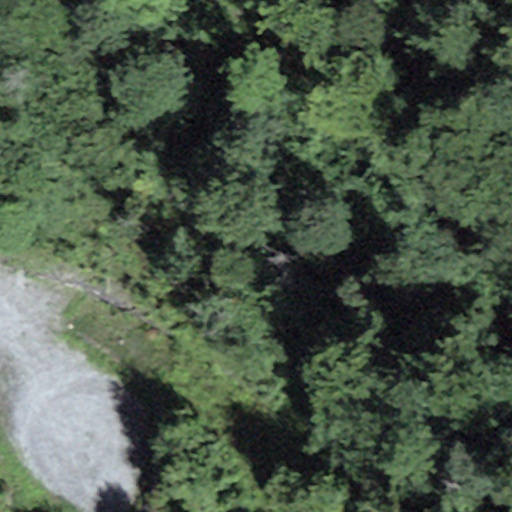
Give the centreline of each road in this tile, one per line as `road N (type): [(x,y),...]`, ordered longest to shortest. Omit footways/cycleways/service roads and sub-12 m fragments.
road 1 (track): [(309,485),(235,400),(159,344),(0,303)]
road 2 (track): [(0,307),(71,421),(109,511)]
